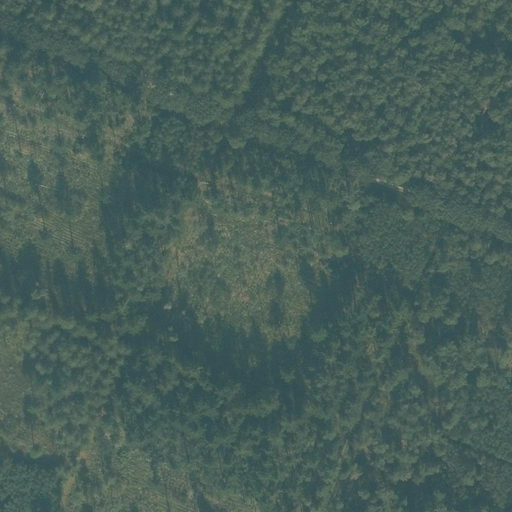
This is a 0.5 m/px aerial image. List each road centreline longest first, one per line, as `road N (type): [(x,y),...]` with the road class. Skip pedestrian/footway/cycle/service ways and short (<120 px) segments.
road 1 (track): [(0,23),(436,208)]
road 2 (track): [(436,208),(309,511)]
